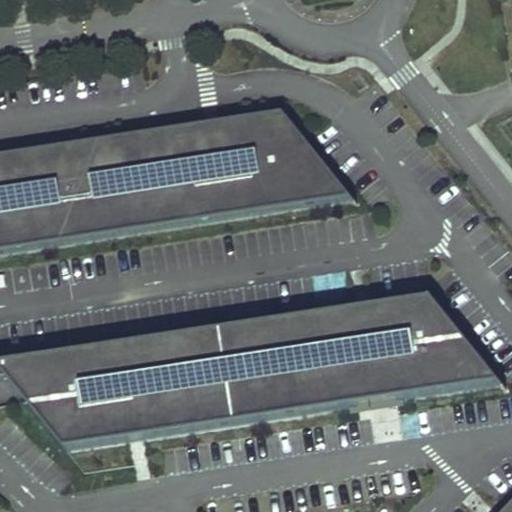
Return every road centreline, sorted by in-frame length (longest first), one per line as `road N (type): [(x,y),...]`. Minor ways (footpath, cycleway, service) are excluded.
road 1 (residential): [(255,0),(0,42)]
road 2 (residential): [(511,209),(371,27)]
road 3 (residential): [(267,0),(299,32),(323,39),(371,27)]
